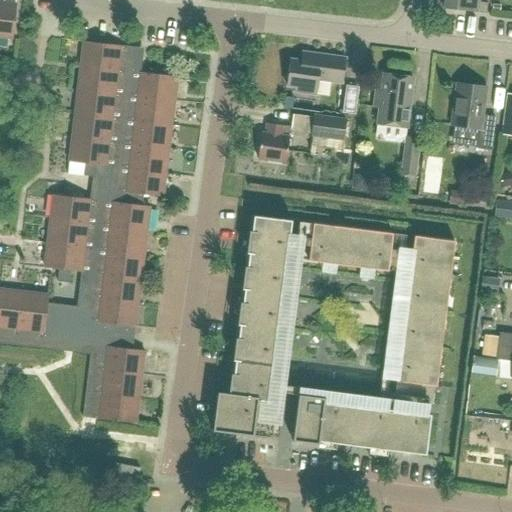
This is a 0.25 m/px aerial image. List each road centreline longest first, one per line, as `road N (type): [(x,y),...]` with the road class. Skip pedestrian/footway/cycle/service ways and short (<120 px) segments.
road 1 (residential): [(511,508),(194,467),(176,438),(235,21)]
road 2 (residential): [(409,38),(235,21)]
road 3 (residential): [(235,21),(70,0)]
